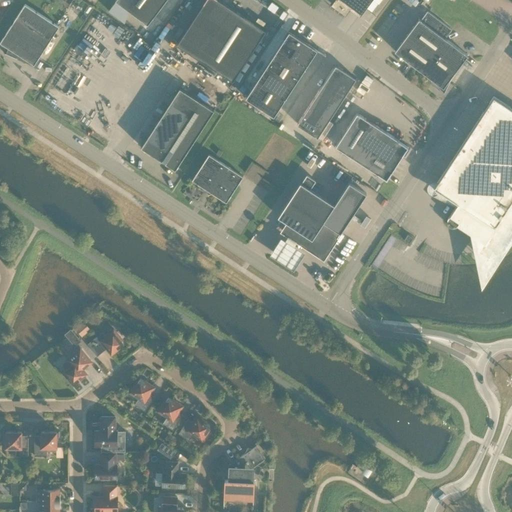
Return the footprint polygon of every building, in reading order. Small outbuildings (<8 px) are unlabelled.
[(124,23),(129,10),(115,0),(108,11),(124,23)] [(115,0),(129,10),(148,24),(165,0),(115,0)] [(219,0),(205,0),(176,44),(232,81),(266,30),(219,0)] [(333,0),(331,3),(345,14),(350,7),(360,15),(371,0),(333,0)] [(40,59),(38,58),(59,26),(25,4),(0,42),(9,48),(6,53),(4,51),(3,52),(36,66),(40,59)] [(421,19),(419,18),(395,51),(443,87),(468,55),(445,38),(452,29),(427,11),(421,19)] [(246,97),(272,114),(274,116),(317,49),(289,31),(246,97)] [(154,48),(148,58),(160,65),(166,55),(154,48)] [(335,66),(297,124),(317,137),(355,79),(335,66)] [(141,147),(175,169),(214,110),(180,87),(141,147)] [(453,227),(456,227),(458,224),(476,236),(480,257),(490,255),(495,253),(499,250),(503,247),(506,243),(511,234),(511,108),(494,96),(434,187),(458,203),(448,218),(447,221),(448,224),(450,226),(453,227)] [(336,146),(387,179),(408,146),(357,113),(336,146)] [(329,120),(318,137),(323,140),(333,123),(329,120)] [(209,154),(192,180),(227,202),(243,176),(209,154)] [(300,182),(278,216),(290,224),(284,232),(296,240),(300,243),(324,258),(336,239),(341,232),(366,193),(349,182),(335,204),(310,188),(316,180),(307,174),(301,183),(300,182)] [(390,250),(399,237),(393,234),(377,258),(382,261),(386,256),(383,255),(387,248),(390,250)] [(404,239),(409,242),(413,237),(408,234),(404,239)] [(306,257),(282,242),(271,259),(295,274),(306,257)] [(75,328),(82,336),(90,329),(83,321),(75,328)] [(64,333),(75,346),(81,341),(71,328),(64,333)] [(88,343),(97,355),(108,347),(112,352),(124,342),(120,338),(121,336),(115,329),(107,336),(102,331),(88,343)] [(70,378),(74,383),(85,373),(81,368),(92,360),(82,348),(67,360),(71,365),(62,372),(68,380),(70,378)] [(149,392),(153,387),(140,379),(137,384),(135,383),(130,390),(140,396),(135,404),(145,411),(155,396),(149,392)] [(163,422),(173,429),(183,415),(177,411),(181,406),(168,397),(165,402),(163,401),(158,409),(168,415),(163,422)] [(95,438),(94,443),(95,444),(95,445),(101,445),(101,451),(125,451),(125,430),(117,430),(115,430),(115,416),(101,416),(101,430),(95,430),(95,437),(95,438)] [(179,433),(189,440),(194,433),(203,439),(209,431),(207,430),(210,425),(198,417),(194,422),(188,418),(179,433)] [(3,431),(3,440),(6,440),(6,447),(16,447),(16,455),(28,455),(28,438),(22,438),(22,431),(3,431)] [(41,438),(35,438),(35,455),(47,455),(47,447),(57,447),(57,440),(60,440),(60,431),(41,431),(41,438)] [(146,432),(140,442),(148,447),(154,437),(146,432)] [(162,442),(157,449),(166,455),(170,448),(162,442)] [(253,501),(254,501),(255,481),(253,481),(253,479),(253,476),(252,475),(251,473),(249,471),(248,470),(265,457),(257,445),(228,465),(231,470),(231,480),(225,479),(224,499),(253,500),(253,501)] [(95,478),(117,478),(117,464),(116,464),(116,452),(110,452),(104,452),(101,452),(101,464),(95,464),(95,478)] [(166,472),(163,472),(163,486),(185,487),(186,473),(177,472),(177,468),(178,468),(178,461),(166,461),(166,472)] [(37,482),(37,500),(61,500),(61,494),(60,494),(60,488),(54,488),(54,482),(37,482)] [(117,485),(103,485),(103,497),(96,497),(96,511),(118,511),(118,497),(117,497),(117,485)] [(183,511),(184,507),(177,507),(177,496),(163,496),(163,506),(162,506),(161,511),(183,511)] [(61,507),(61,500),(37,500),(37,501),(42,501),(42,511),(37,511),(60,511),(60,507),(61,507)]
